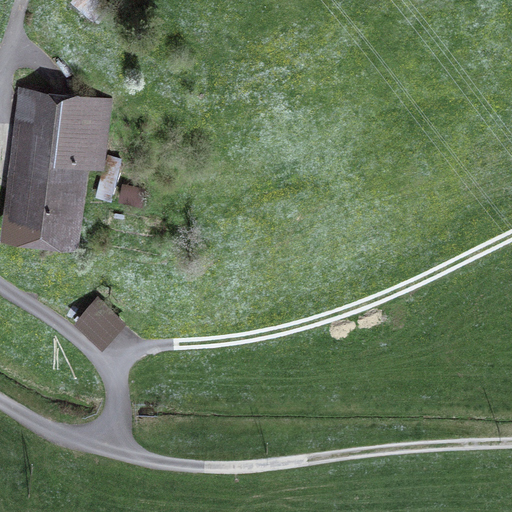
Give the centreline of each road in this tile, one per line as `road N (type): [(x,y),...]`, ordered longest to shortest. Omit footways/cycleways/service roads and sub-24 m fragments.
road 1 (track): [(0,400),(68,438),(171,464),(237,467),(511,443)]
road 2 (track): [(110,450),(111,365),(128,353),(334,315),(511,236)]
road 3 (track): [(0,283),(111,365)]
